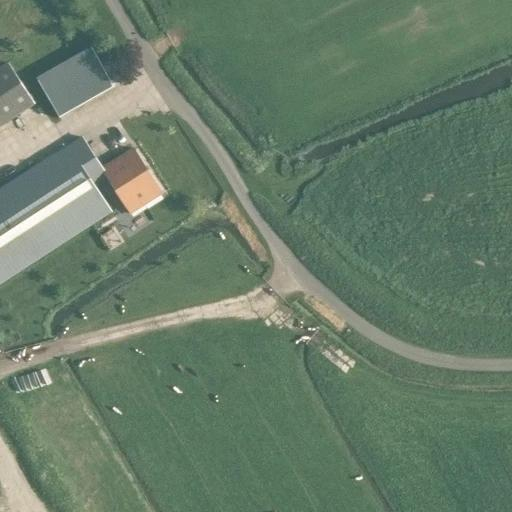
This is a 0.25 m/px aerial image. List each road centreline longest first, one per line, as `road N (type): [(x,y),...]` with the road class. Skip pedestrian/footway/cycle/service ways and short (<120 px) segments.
road 1 (unclassified): [(116,0),(258,209),(301,264),(356,314),(408,343),(472,357),(511,354)]
road 2 (track): [(0,357),(265,289),(349,356)]
